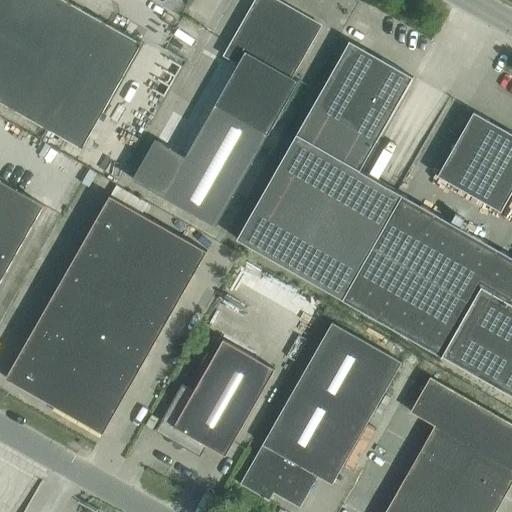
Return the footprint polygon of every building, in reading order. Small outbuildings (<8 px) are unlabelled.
[(142,43),(65,0),(0,0),(0,101),(82,148),(142,43)] [(154,139),(132,179),(215,226),(298,81),(291,77),(320,25),(276,0),(255,0),(224,55),(238,63),(185,156),(154,139)] [(359,170),(376,140),(413,77),(349,40),(296,134),(359,170)] [(501,211),(511,190),(511,133),(473,111),(437,175),(501,211)] [(236,238),(342,299),(401,194),(359,170),(296,134),(236,238)] [(0,280),(43,205),(0,180),(0,280)] [(511,257),(401,194),(342,299),(342,300),(511,396),(511,257)] [(103,433),(132,381),(206,250),(109,195),(5,378),(103,433)] [(258,296),(270,301),(281,277),(269,272),(258,296)] [(401,361),(332,321),(240,483),(269,500),(270,499),(267,497),(270,491),(300,507),(318,475),(332,483),(401,361)] [(225,455),(275,369),(223,339),(193,391),(181,384),(155,431),(200,456),(206,445),(225,455)] [(511,423),(430,376),(410,411),(434,425),(384,511),(494,511),(511,482),(511,423)]
